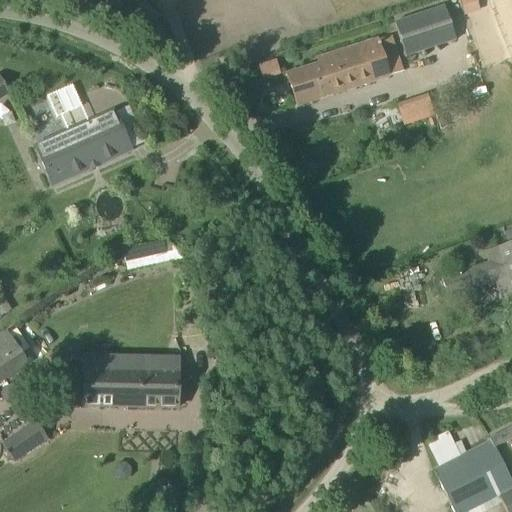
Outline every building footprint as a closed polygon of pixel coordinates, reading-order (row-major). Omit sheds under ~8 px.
[(473,0),(455,0),(461,13),(476,7),(473,0)] [(131,7),(131,11),(134,14),(131,16),(147,30),(151,28),(156,22),(155,21),(159,18),(143,3),(141,6),(138,3),(134,4),(131,7)] [(405,58),(455,41),(444,6),(394,23),(405,58)] [(297,106),(402,74),(391,41),(287,77),(297,106)] [(428,95),(409,101),(396,106),(403,128),(435,117),(428,95)] [(113,112),(34,145),(50,185),(131,152),(113,112)] [(123,263),(171,253),(168,239),(120,248),(123,263)] [(511,246),(486,257),(489,265),(441,282),(447,297),(505,276),(511,296),(511,246)] [(0,315),(9,311),(0,293),(0,315)] [(0,383),(27,365),(5,332),(0,334),(0,383)] [(117,377),(84,377),(83,407),(176,409),(176,378),(177,358),(117,357),(117,377)] [(511,428),(486,441),(487,442),(488,441),(490,443),(433,472),(452,511),(470,511),(497,499),(500,506),(503,511),(511,511),(511,485),(494,449),(511,439),(511,428)] [(2,453),(10,464),(45,441),(38,429),(2,453)]
